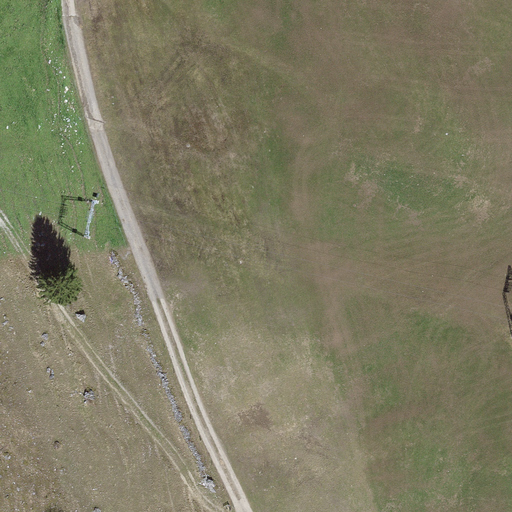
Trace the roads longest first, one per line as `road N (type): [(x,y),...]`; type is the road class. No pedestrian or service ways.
road 1 (track): [(240,511),(99,147),(65,0)]
road 2 (track): [(0,219),(180,474),(217,511)]
